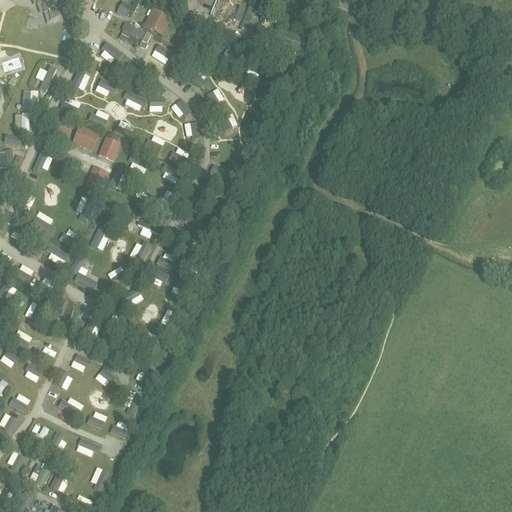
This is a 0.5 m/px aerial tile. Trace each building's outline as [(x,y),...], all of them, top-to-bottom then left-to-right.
[(73,0),(35,0),(37,6),(37,7),(41,5),(44,14),(43,14),(44,15),(48,13),(50,22),(52,22),(55,20),(57,19),(61,16),(63,14),(65,12),(67,10),(69,7),(71,4),(73,1),(73,0)] [(123,4),(117,15),(126,19),(131,8),(123,4)] [(240,24),(255,30),(262,9),(247,4),(240,24)] [(152,11),(144,28),(163,38),(172,21),(152,11)] [(148,49),(153,34),(128,25),(123,40),(148,49)] [(201,40),(181,30),(171,48),(191,59),(201,40)] [(123,55),(107,43),(102,49),(118,62),(123,55)] [(211,46),(204,43),(197,57),(204,61),(211,46)] [(176,57),(157,46),(153,53),(172,64),(176,57)] [(241,58),(226,50),(223,57),(237,65),(241,58)] [(263,69),(249,62),(245,69),(260,76),(263,69)] [(39,80),(48,83),(43,96),(56,101),(67,72),(53,67),(51,73),(43,70),(39,80)] [(79,70),(69,90),(77,93),(86,73),(79,70)] [(208,83),(195,72),(189,78),(202,89),(208,83)] [(117,87),(101,79),(98,87),(113,94),(117,87)] [(274,80),(269,90),(283,96),(287,86),(274,80)] [(147,101),(127,91),(124,98),(143,108),(147,101)] [(214,110),(221,106),(214,92),(206,95),(214,110)] [(27,93),(26,111),(41,111),(41,93),(27,93)] [(166,107),(166,99),(149,99),(149,107),(166,107)] [(192,113),(182,100),(176,105),(186,118),(192,113)] [(80,118),(83,110),(63,102),(60,109),(80,118)] [(263,133),(273,117),(263,110),(252,126),(263,133)] [(219,117),(225,131),(232,128),(226,113),(219,117)] [(108,121),(92,114),(88,122),(104,129),(108,121)] [(55,118),(48,134),(68,143),(75,126),(55,118)] [(199,123),(190,124),(193,140),(201,138),(199,123)] [(137,134),(117,126),(114,133),(134,142),(137,134)] [(99,137),(79,128),(72,144),(92,153),(99,137)] [(22,146),(23,139),(6,135),(5,143),(22,146)] [(106,139),(98,157),(113,164),(121,146),(106,139)] [(163,147),(148,140),(145,147),(160,154),(163,147)] [(260,148),(253,144),(245,159),(253,162),(260,148)] [(9,157),(4,157),(4,168),(17,168),(17,152),(9,152),(9,157)] [(188,159),(173,152),(169,159),(184,167),(188,159)] [(132,154),(128,162),(147,172),(151,163),(132,154)] [(47,158),(39,155),(32,172),(40,175),(47,158)] [(81,162),(64,156),(61,165),(78,171),(81,162)] [(248,168),(233,161),(229,168),(245,176),(248,168)] [(181,174),(165,165),(161,172),(178,181),(181,174)] [(228,174),(214,166),(210,173),(225,181),(228,174)] [(108,175),(94,168),(86,186),(101,192),(108,175)] [(115,191),(124,172),(117,169),(108,188),(115,191)] [(236,195),(221,187),(218,193),(232,201),(236,195)] [(22,212),(32,193),(23,188),(13,208),(22,212)] [(182,193),(175,189),(166,204),(173,208),(182,193)] [(216,198),(200,190),(197,197),(213,205),(216,198)] [(150,204),(135,197),(132,204),(147,211),(150,204)] [(130,208),(110,199),(107,206),(126,215),(130,208)] [(79,220),(86,223),(95,204),(87,201),(79,220)] [(225,216),(211,210),(208,217),(222,223),(225,216)] [(67,215),(64,223),(60,222),(57,230),(76,238),(83,222),(67,215)] [(201,230),(204,223),(188,215),(185,222),(201,230)] [(56,229),(37,218),(33,224),(52,236),(56,229)] [(32,234),(17,226),(14,232),(28,240),(32,234)] [(107,230),(100,227),(91,246),(98,249),(107,230)] [(145,230),(142,236),(151,240),(154,234),(145,230)] [(208,246),(211,239),(194,231),(190,238),(208,246)] [(78,242),(64,233),(60,240),(74,249),(78,242)] [(141,264),(152,246),(145,242),(134,260),(141,264)] [(70,256),(51,245),(47,252),(66,263),(70,256)] [(77,275),(86,260),(79,256),(70,271),(77,275)] [(9,264),(0,257),(0,267),(5,271),(9,264)] [(175,264),(161,257),(157,265),(171,272),(175,264)] [(197,275),(183,267),(179,275),(193,282),(197,275)] [(32,277),(17,268),(13,276),(28,285),(32,277)] [(133,276),(128,269),(110,280),(115,287),(133,276)] [(151,277),(166,284),(169,277),(154,270),(151,277)] [(98,284),(79,273),(75,280),(94,291),(98,284)] [(192,287),(177,280),(174,287),(188,294),(192,287)] [(54,290),(39,282),(35,289),(50,297),(54,290)] [(12,288),(5,284),(0,292),(0,300),(3,302),(12,288)] [(142,295),(137,288),(122,299),(127,305),(142,295)] [(32,309),(36,305),(31,301),(33,298),(29,295),(23,302),(32,309)] [(43,310),(36,307),(28,324),(35,327),(43,310)] [(170,335),(180,316),(173,312),(164,332),(170,335)] [(125,329),(111,321),(107,328),(121,336),(125,329)] [(97,326),(90,322),(81,338),(87,342),(97,326)] [(29,344),(11,333),(7,340),(25,351),(29,344)] [(158,345),(139,333),(135,340),(154,351),(158,345)] [(126,349),(108,337),(104,344),(122,355),(126,349)] [(54,359),(35,349),(32,356),(50,366),(54,359)] [(17,366),(22,360),(9,350),(4,356),(17,366)] [(92,362),(78,355),(74,362),(88,370),(92,362)] [(43,373),(29,365),(25,372),(39,380),(43,373)] [(148,386),(156,369),(149,366),(141,382),(148,386)] [(117,378),(104,368),(99,375),(111,385),(117,378)] [(62,388),(70,375),(62,371),(55,384),(62,388)] [(135,417),(144,398),(136,394),(127,413),(135,417)] [(29,407),(14,398),(9,405),(24,414),(29,407)] [(81,412),(63,400),(59,407),(76,418),(81,412)] [(18,421),(11,417),(3,432),(10,436),(18,421)] [(105,423),(91,417),(87,424),(102,430),(105,423)] [(129,433),(114,426),(111,433),(126,440),(129,433)] [(47,444),(52,431),(47,429),(46,433),(42,432),(38,441),(47,444)] [(65,438),(57,433),(46,450),(54,455),(65,438)] [(102,448),(82,439),(79,446),(99,455),(102,448)] [(26,459),(19,456),(11,470),(18,473),(26,459)] [(110,473),(103,470),(94,489),(101,492),(110,473)] [(66,477),(58,473),(50,489),(58,493),(66,477)] [(90,511),(92,509),(73,500),(70,506),(81,511),(90,511)]
